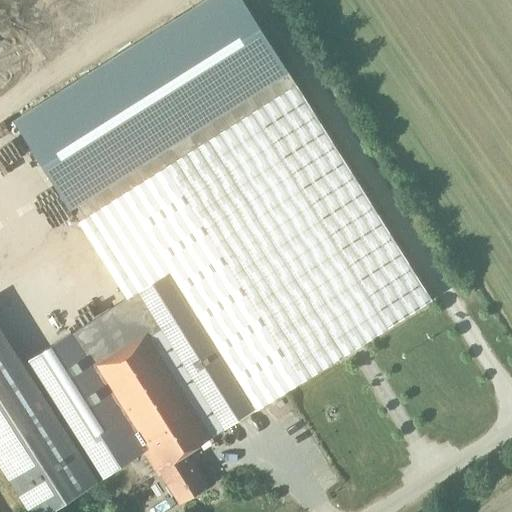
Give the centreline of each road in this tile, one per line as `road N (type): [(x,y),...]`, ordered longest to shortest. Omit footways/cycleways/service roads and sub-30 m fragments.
road 1 (unknown): [(511,376),(276,0)]
road 2 (unknown): [(161,0),(14,100),(10,127),(45,202),(51,258),(0,286)]
road 3 (unclassified): [(379,511),(511,428)]
